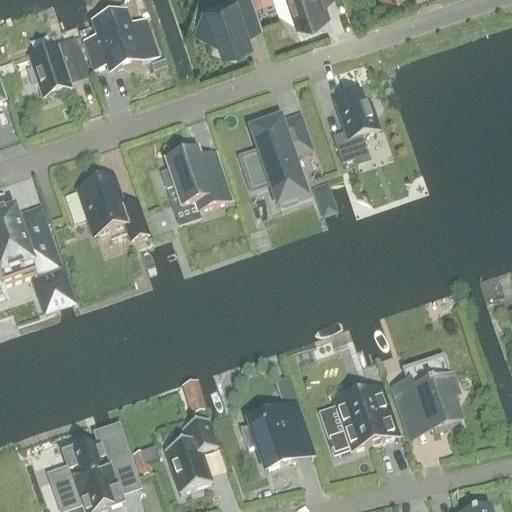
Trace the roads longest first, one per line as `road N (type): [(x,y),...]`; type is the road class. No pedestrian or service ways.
road 1 (residential): [(0,170),(492,0)]
road 2 (residential): [(511,466),(317,511)]
